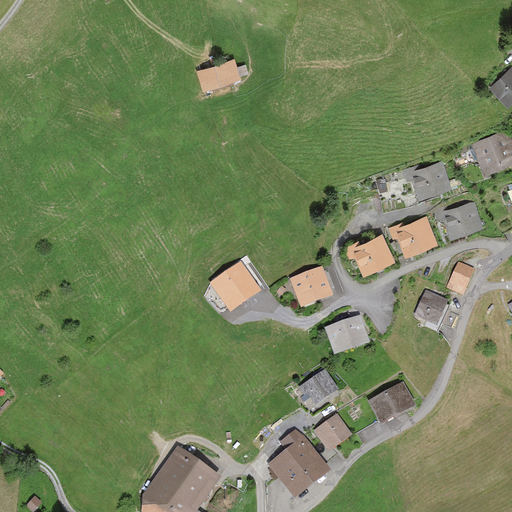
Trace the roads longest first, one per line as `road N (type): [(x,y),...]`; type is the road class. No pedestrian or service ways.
road 1 (residential): [(299,511),(364,448),(428,404),(479,278),(510,248)]
road 2 (residential): [(510,248),(469,244),(359,288),(340,273),(335,250),(364,223)]
